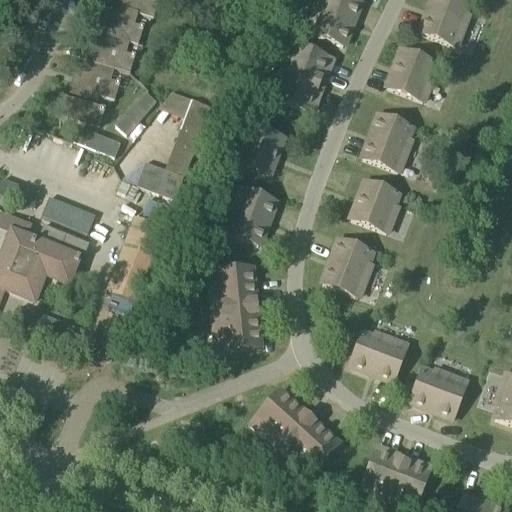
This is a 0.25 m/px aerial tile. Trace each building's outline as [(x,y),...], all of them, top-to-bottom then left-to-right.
[(155,0),(111,0),(110,6),(138,15),(153,20),(159,1),(155,0)] [(310,38),(342,50),(359,6),(343,0),(320,0),(311,25),(315,26),(310,38)] [(433,0),(419,37),(454,51),(467,19),(463,17),(467,6),(452,0),(433,0)] [(135,26),(138,15),(110,6),(101,35),(129,44),(138,46),(144,29),(135,26)] [(126,55),(129,44),(101,35),(92,64),(114,71),(129,76),(135,58),(126,55)] [(281,88),(275,104),(306,116),(314,94),(316,95),(320,83),(319,83),(327,61),(292,48),(277,87),(281,88)] [(386,92),(422,106),(432,79),(428,78),(433,66),(401,54),(386,92)] [(111,81),(114,71),(92,64),(86,62),(80,80),(74,78),(70,89),(99,98),(114,103),(120,84),(111,81)] [(52,117),(98,131),(104,112),(95,109),(99,98),(70,89),(66,102),(58,99),(52,117)] [(397,177),(409,144),(406,143),(410,131),(378,119),(361,163),(397,177)] [(235,167),(267,180),(282,141),(246,128),(236,154),(240,156),(235,167)] [(94,161),(90,170),(106,177),(110,167),(94,161)] [(364,186),(350,224),(385,237),(395,211),(392,209),(396,198),(364,186)] [(257,249),(274,206),(239,192),(226,224),(230,226),(225,237),(257,249)] [(94,219),(48,201),(41,220),(86,238),(94,219)] [(0,291),(26,227),(0,216),(0,291)] [(132,220),(104,296),(136,308),(165,232),(132,220)] [(78,268),(80,263),(77,262),(36,245),(33,244),(22,240),(1,291),(33,305),(44,278),(68,287),(76,267),(78,268)] [(370,256),(338,244),(322,288),(357,302),(369,269),(366,268),(370,256)] [(219,321),(221,321),(222,332),(212,333),(214,356),(258,351),(254,318),(256,318),(255,304),(253,305),(250,271),(206,275),(208,295),(218,294),(219,308),(218,308),(219,321)] [(11,331),(66,353),(75,331),(20,309),(11,331)] [(372,342),(361,338),(348,369),(392,386),(406,351),(373,338),(372,342)] [(432,379),(420,374),(408,406),(452,423),(466,387),(433,375),(432,379)] [(511,429),(511,379),(506,378),(494,410),(498,412),(494,423),(511,429)] [(278,395),(248,427),(265,443),(271,435),(280,443),(279,444),(289,453),(290,452),(298,459),(291,466),(308,482),(337,449),(312,426),(313,425),(303,416),(302,417),(278,395)] [(396,462),(395,464),(374,455),(360,491),(399,506),(400,502),(416,508),(428,477),(407,468),(407,467),(396,462)] [(490,511),(462,501),(457,511),(490,511)]
